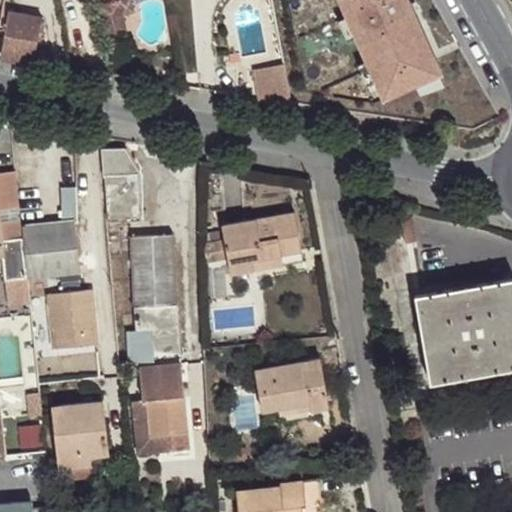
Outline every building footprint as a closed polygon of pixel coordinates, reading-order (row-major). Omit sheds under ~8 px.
[(115,0),(97,5),(108,52),(116,50),(115,42),(127,39),(121,13),(117,0),(115,0)] [(117,0),(121,13),(132,10),(129,0),(117,0)] [(351,0),(392,80),(446,52),(419,0),(351,0)] [(9,4),(4,31),(37,37),(42,10),(9,4)] [(0,54),(0,58),(31,65),(37,37),(4,31),(0,54)] [(288,61),(256,66),(261,102),(293,98),(288,61)] [(103,172),(107,219),(139,216),(136,168),(129,169),(126,163),(124,148),(100,150),(102,172),(103,172)] [(24,251),(16,171),(0,173),(0,257),(2,257),(4,280),(27,277),(24,251)] [(66,216),(79,216),(78,185),(65,186),(66,216)] [(221,225),(223,230),(229,273),(253,269),(252,259),(302,250),(295,212),(221,225)] [(73,222),(24,227),(30,278),(79,273),(73,222)] [(136,331),(128,331),(130,363),(152,362),(151,356),(180,354),(171,229),(129,232),(136,331)] [(229,273),(223,230),(203,233),(211,277),(229,273)] [(303,261),(302,250),(252,259),(253,269),(303,261)] [(27,277),(4,280),(7,304),(29,301),(27,278),(27,277)] [(511,368),(511,297),(509,279),(419,294),(435,382),(511,368)] [(92,289),(49,293),(54,348),(98,343),(92,289)] [(263,411),(279,409),(310,402),(311,411),(330,407),(321,357),(255,369),(263,411)] [(180,363),(140,367),(144,401),(132,402),(138,455),(189,449),(180,363)] [(29,417),(41,416),(39,393),(27,394),(29,417)] [(53,406),(59,469),(92,466),(91,456),(108,455),(103,401),(53,406)] [(310,402),(279,409),(280,416),(311,411),(310,402)] [(92,466),(59,469),(60,480),(93,477),(92,466)] [(321,511),(320,499),(305,500),(303,482),(302,480),(280,482),(280,487),(236,491),(238,511),(321,511)] [(317,480),(303,482),(305,500),(320,499),(317,480)]
